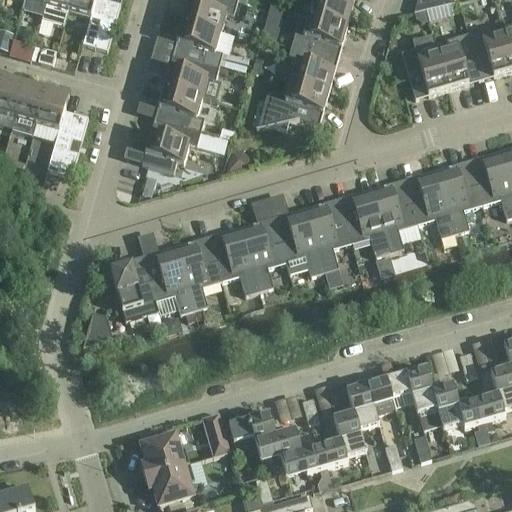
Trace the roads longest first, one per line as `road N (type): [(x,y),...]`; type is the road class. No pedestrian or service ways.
road 1 (residential): [(79,443),(511,319)]
road 2 (residential): [(89,220),(125,227),(353,160)]
road 3 (residential): [(79,443),(55,339),(89,220)]
road 4 (residential): [(89,220),(150,0)]
road 5 (residential): [(385,0),(348,134),(353,160)]
road 6 (residential): [(353,160),(511,114)]
